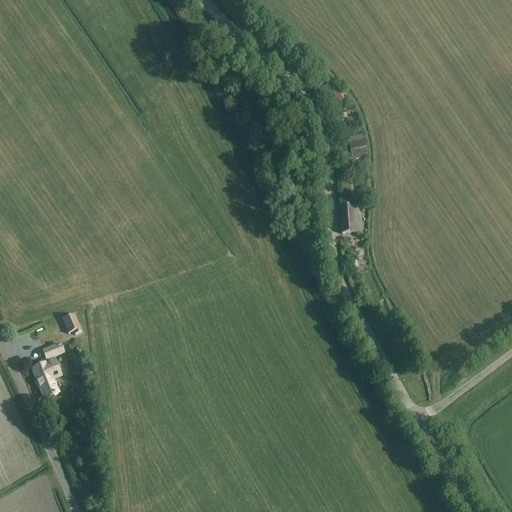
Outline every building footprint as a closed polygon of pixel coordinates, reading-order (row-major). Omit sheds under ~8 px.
[(339,105),(347,99),(341,90),(333,95),(336,100),(335,100),(339,105)] [(351,162),(361,160),(365,160),(367,160),(364,138),(348,140),(351,162)] [(342,235),(352,234),(363,233),(360,207),(340,208),(342,235)] [(75,316),(63,321),(69,335),(74,333),(75,336),(82,334),(75,316)] [(45,400),(54,396),(59,394),(53,381),(62,378),(54,359),(64,354),(61,346),(44,353),(45,353),(48,360),(41,362),(40,366),(40,368),(33,371),(45,400)]
